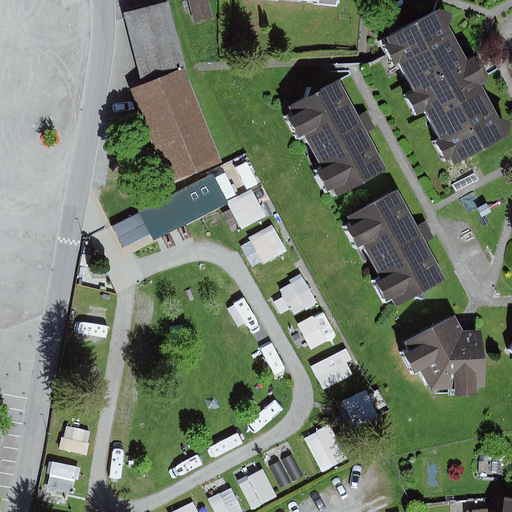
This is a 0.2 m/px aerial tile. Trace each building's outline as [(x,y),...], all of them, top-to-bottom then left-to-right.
[(128,17),(147,86),(183,73),(188,71),(171,5),(128,17)] [(436,139),(450,165),(510,133),(482,79),(486,77),(476,58),(469,62),(441,10),(391,37),(394,44),(389,47),(398,64),(403,61),(419,91),(411,95),(420,112),(428,110),(442,136),(436,139)] [(147,86),(136,90),(171,185),(219,168),(183,73),(147,86)] [(337,185),(341,193),(389,168),(342,81),(294,107),(297,113),(288,118),(299,138),(307,134),(323,164),(319,169),(329,189),(337,185)] [(212,176),(142,213),(155,238),(226,202),(212,176)] [(253,186),(228,199),(242,227),(267,215),(253,186)] [(406,191),(351,218),(355,226),(349,229),(359,248),(367,244),(385,280),(379,283),(389,303),(394,301),(397,308),(452,281),(406,191)] [(242,241),(256,266),(289,247),(276,222),(242,241)] [(281,285),(294,314),(319,303),(306,274),(281,285)] [(305,323),(310,338),(332,331),(327,316),(305,323)] [(89,319),(85,340),(110,345),(114,323),(89,319)] [(456,319),(408,345),(413,354),(406,358),(417,379),(423,376),(437,389),(455,387),(456,393),(479,392),(478,382),(484,381),(480,329),(462,330),(456,319)] [(346,347),(312,364),(324,388),(358,371),(346,347)] [(346,399),(357,425),(380,415),(368,389),(346,399)] [(320,466),(341,460),(330,426),(310,433),(320,466)] [(57,489),(81,490),(82,467),(58,466),(57,489)] [(266,469),(240,481),(252,507),(278,495),(266,469)] [(216,511),(244,511),(233,487),(210,498),(216,511)] [(213,511),(210,498),(172,508),(173,511),(213,511)]
